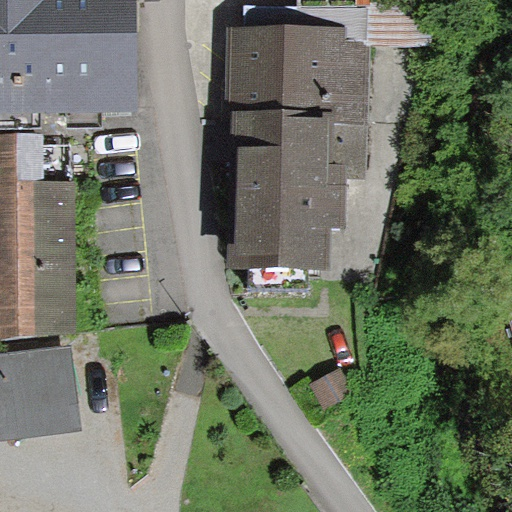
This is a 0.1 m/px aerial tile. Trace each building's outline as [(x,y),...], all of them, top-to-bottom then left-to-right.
[(41,0),(0,0),(0,110),(126,109),(125,0),(41,1),(41,0)] [(237,123),(235,123),(231,265),(244,265),(243,293),(302,294),(302,266),(315,266),(316,232),(334,232),(336,181),(360,182),(362,124),(358,124),(360,44),(422,48),(431,0),(296,0),(297,11),(239,11),(237,123)] [(0,341),(68,334),(66,147),(32,147),(32,140),(0,140),(0,341)] [(0,438),(75,431),(69,370),(0,376),(0,438)] [(318,410),(345,395),(336,379),(310,394),(318,410)]
